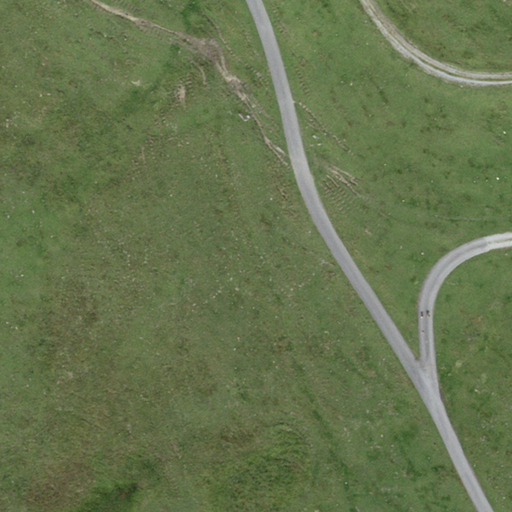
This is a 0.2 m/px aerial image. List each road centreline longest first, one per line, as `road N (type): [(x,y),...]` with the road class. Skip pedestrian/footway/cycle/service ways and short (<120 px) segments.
road 1 (unclassified): [(253,0),(316,210),(421,382),(486,511)]
road 2 (track): [(424,388),(433,281),(470,248),(511,240)]
road 3 (track): [(368,0),(395,36),(442,71),(511,77)]
